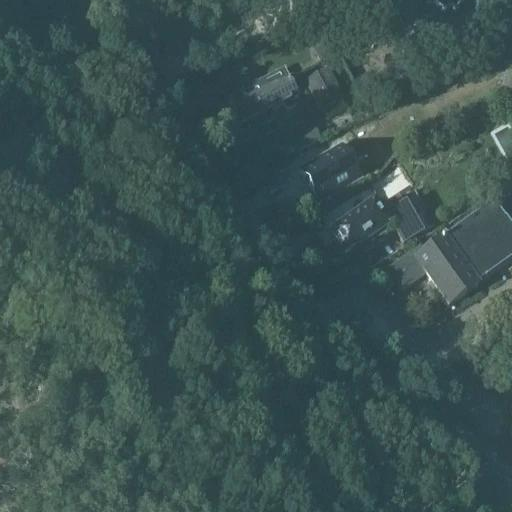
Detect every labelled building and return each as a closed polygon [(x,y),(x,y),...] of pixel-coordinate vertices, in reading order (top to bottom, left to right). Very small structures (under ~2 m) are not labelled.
[(435,0),(432,6),(451,19),(466,0),(465,0),(435,0)] [(328,46),(317,52),(323,62),(333,57),(328,46)] [(242,68),(223,77),(228,87),(229,91),(249,82),(242,68)] [(283,71),(247,90),(248,92),(252,101),(266,127),(271,124),(268,118),(272,116),(271,113),(283,106),(285,110),(290,111),(297,108),(298,103),(296,100),(298,99),(289,81),(283,71)] [(308,85),(323,113),(341,104),(326,76),(308,85)] [(215,93),(228,87),(223,77),(204,85),(209,96),(215,93)] [(225,114),(216,119),(225,137),(227,136),(228,138),(231,139),(239,135),(240,132),(239,130),(252,122),(254,126),(258,124),(260,130),(266,127),(252,101),(248,92),(221,106),(222,107),(225,114)] [(365,110),(349,118),(353,127),(369,119),(365,110)] [(319,143),(314,131),(291,142),(294,148),(296,154),(319,143)] [(271,138),(257,145),(261,155),(276,147),(271,138)] [(294,148),(291,142),(268,153),(274,164),(296,154),(294,148)] [(340,152),(299,176),(316,207),(358,183),(340,152)] [(413,194),(400,201),(413,224),(420,220),(426,217),(413,194)] [(400,201),(382,211),(402,248),(428,234),(420,220),(413,224),(400,201)] [(379,213),(374,206),(329,237),(344,258),(355,250),(357,253),(389,232),(388,230),(390,229),(379,213)] [(423,278),(444,308),(447,311),(485,284),(486,283),(511,264),(511,233),(505,223),(503,223),(492,207),(445,241),(444,240),(423,255),(420,250),(386,274),(400,294),(423,278)] [(504,364),(511,352),(500,345),(475,384),(487,392),(504,364)]
